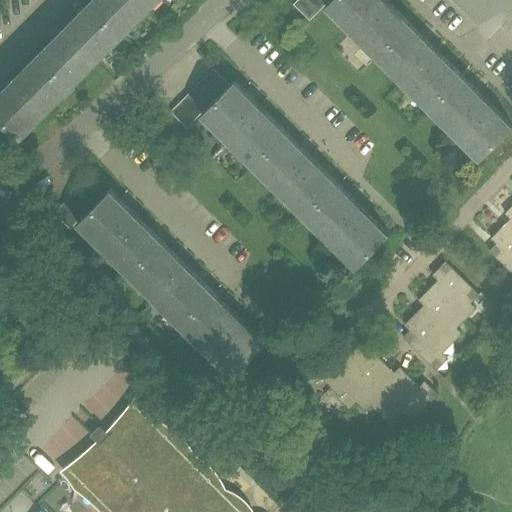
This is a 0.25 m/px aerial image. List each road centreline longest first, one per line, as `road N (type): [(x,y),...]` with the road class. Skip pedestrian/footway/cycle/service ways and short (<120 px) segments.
road 1 (residential): [(359,177),(206,18)]
road 2 (residential): [(230,275),(84,130)]
road 3 (residential): [(374,310),(511,165)]
road 4 (residential): [(84,130),(206,18)]
